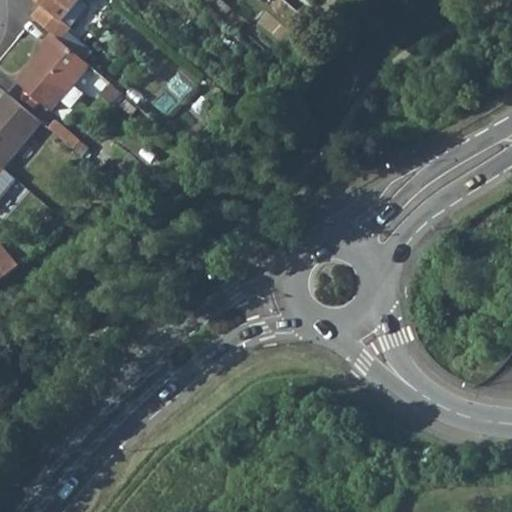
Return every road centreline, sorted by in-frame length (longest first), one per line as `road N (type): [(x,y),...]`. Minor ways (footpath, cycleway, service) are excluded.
road 1 (tertiary): [(292,290),(214,327),(169,363),(69,464),(34,511)]
road 2 (tertiary): [(511,422),(428,400),(384,362),(358,316)]
road 3 (tertiary): [(511,140),(417,202),(368,263)]
